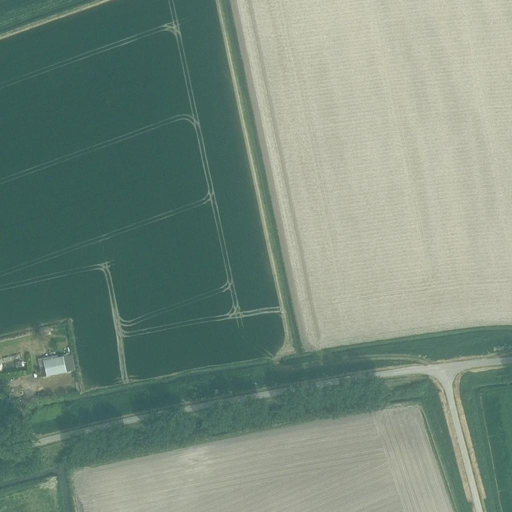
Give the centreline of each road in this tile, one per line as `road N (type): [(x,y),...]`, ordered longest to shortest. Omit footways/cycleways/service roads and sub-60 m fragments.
road 1 (tertiary): [(0,450),(288,389),(442,367)]
road 2 (unclassified): [(478,511),(442,367)]
